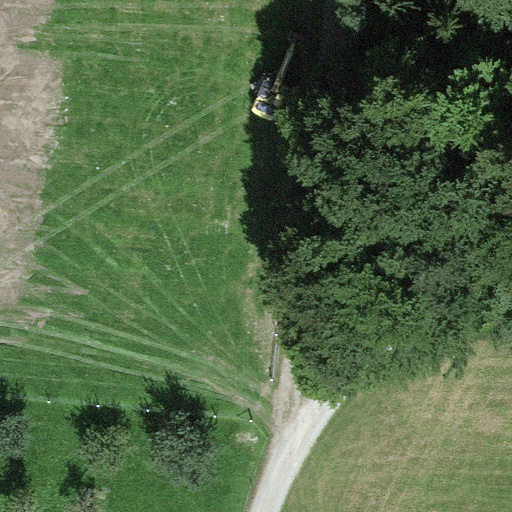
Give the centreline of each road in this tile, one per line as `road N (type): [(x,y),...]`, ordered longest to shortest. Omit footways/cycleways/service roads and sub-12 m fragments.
road 1 (track): [(253,511),(279,447),(364,342),(468,269),(511,258)]
road 2 (track): [(364,342),(511,304)]
